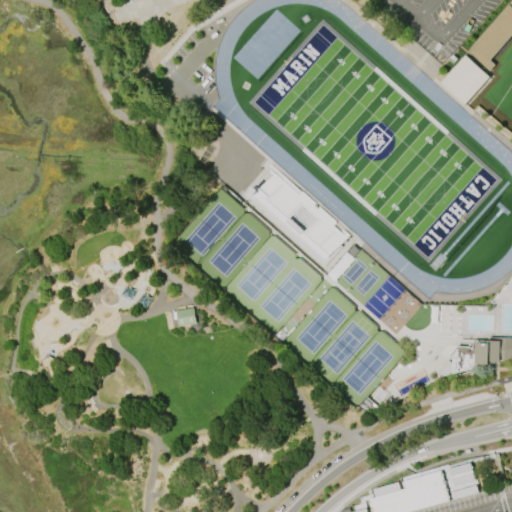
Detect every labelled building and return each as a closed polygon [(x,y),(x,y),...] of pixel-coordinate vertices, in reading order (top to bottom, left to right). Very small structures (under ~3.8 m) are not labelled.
[(467,52),(489,72),(495,65),(491,61),(511,37),(511,7),(509,5),(467,52)] [(464,105),(489,78),(465,56),(440,83),(464,105)] [(351,236),(276,171),(259,191),(255,186),(246,196),(284,229),(287,226),(299,235),(295,239),(314,256),(312,259),(323,268),(351,236)] [(176,310),(178,326),(195,325),(194,309),(176,310)] [(452,372),(475,372),(476,360),(511,360),(511,337),(488,337),(488,346),(453,345),(452,372)] [(371,511),(410,511),(480,494),(471,462),(400,480),(401,482),(374,489),(376,498),(369,500),(371,511)]
